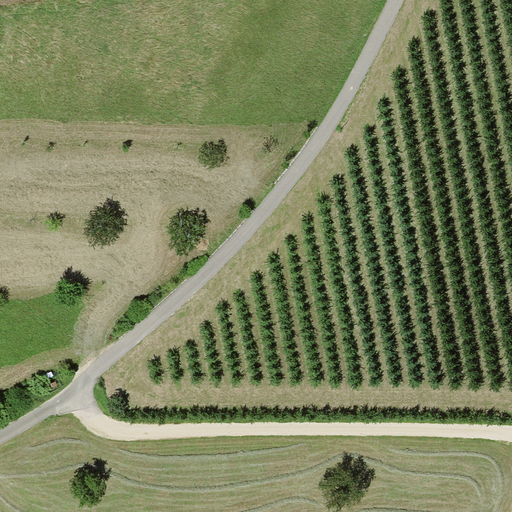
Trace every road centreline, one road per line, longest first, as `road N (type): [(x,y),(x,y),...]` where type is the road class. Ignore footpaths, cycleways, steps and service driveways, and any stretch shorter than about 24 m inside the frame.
road 1 (track): [(0,439),(82,395),(270,209),(318,147),(399,0)]
road 2 (track): [(511,438),(128,434),(97,423),(82,395)]
